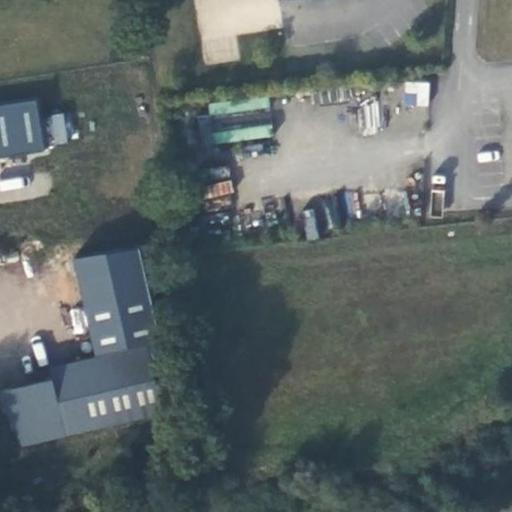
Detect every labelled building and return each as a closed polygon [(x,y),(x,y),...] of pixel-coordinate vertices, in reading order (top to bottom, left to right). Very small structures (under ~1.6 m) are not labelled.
[(403,81),(402,105),(429,106),(429,82),(403,81)] [(37,100),(0,105),(0,158),(46,152),(37,100)] [(357,105),(365,133),(384,127),(376,100),(357,105)] [(200,109),(202,141),(271,138),(269,106),(200,109)] [(47,116),(55,145),(69,142),(62,113),(47,116)] [(205,200),(234,195),(231,180),(202,185),(205,200)] [(176,417),(138,246),(74,258),(95,358),(51,367),(53,381),(0,391),(0,412),(9,451),(176,417)]
